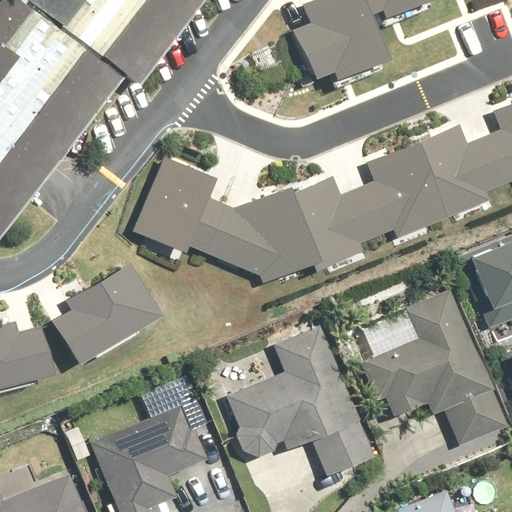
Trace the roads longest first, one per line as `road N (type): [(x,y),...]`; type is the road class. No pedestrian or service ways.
road 1 (residential): [(511,57),(309,137),(285,138),(178,94)]
road 2 (residential): [(178,94),(59,247),(0,272)]
